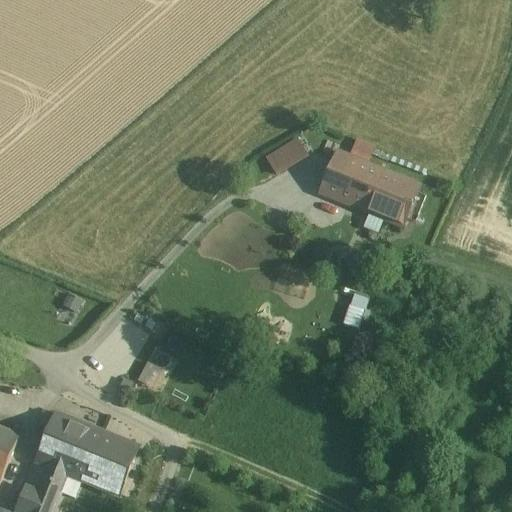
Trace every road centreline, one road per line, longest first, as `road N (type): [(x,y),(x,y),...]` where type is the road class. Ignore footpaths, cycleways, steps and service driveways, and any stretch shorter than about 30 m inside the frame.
road 1 (residential): [(62,378),(158,257),(210,214),(243,198),(261,201)]
road 2 (residential): [(62,378),(176,442)]
